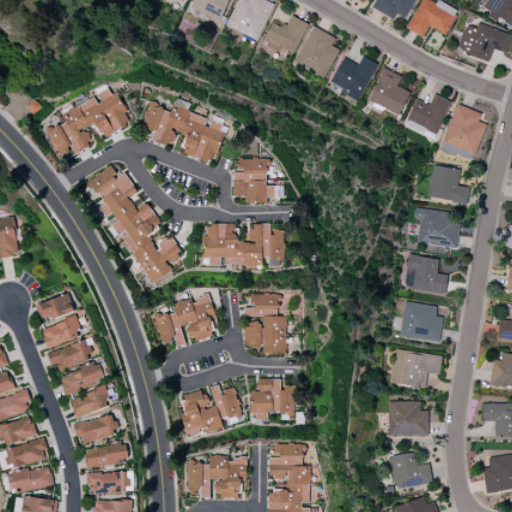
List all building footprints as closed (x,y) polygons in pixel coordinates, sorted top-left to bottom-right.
[(193,0),(190,8),(219,21),(228,0),(193,0)] [(273,3),(265,0),(248,0),(247,0),(236,0),(225,26),(257,40),(273,3)] [(415,0),(375,0),(371,7),(392,19),(396,13),(405,18),(415,0)] [(428,26),(446,35),(455,16),(444,11),(447,5),(437,0),(436,3),(429,0),(420,0),(406,29),(423,37),(428,26)] [(511,0),(486,0),(483,7),(490,11),(487,17),(496,21),(497,18),(511,26),(511,0)] [(307,23),(290,16),(286,26),(272,20),(261,44),(292,58),(307,23)] [(457,51),(489,61),(492,49),(505,53),(510,34),(477,24),(476,28),(465,24),(457,51)] [(294,64),(325,77),(338,49),(331,46),(335,37),(311,26),(294,64)] [(377,64),(362,56),(357,65),(343,57),(329,83),(358,99),(377,64)] [(400,76),(384,68),(368,101),(398,115),(409,92),(396,86),(400,76)] [(129,125),(112,87),(95,94),(97,97),(61,113),(65,122),(47,129),(59,156),(71,151),(72,155),(92,146),(84,129),(94,125),(100,138),(129,125)] [(428,105),(416,99),(405,125),(416,129),(417,127),(436,135),(451,102),(433,94),(428,105)] [(224,133),(204,126),(207,118),(172,105),(170,111),(150,103),(141,125),(154,131),(151,139),(170,147),(176,130),(187,134),(180,152),(212,164),(224,133)] [(442,143),(474,155),(485,125),(476,121),(479,113),(456,105),(442,143)] [(245,201),(273,201),(273,186),(267,186),(267,159),(233,159),(233,196),(245,196),(245,201)] [(88,181),(103,205),(99,207),(105,217),(112,213),(117,221),(112,225),(119,237),(121,236),(151,284),(172,271),(168,264),(182,255),(170,237),(154,246),(148,235),(161,227),(146,203),(135,209),(128,197),(134,193),(116,163),(88,181)] [(459,170),(433,165),(427,197),(465,204),(468,187),(456,185),(459,170)] [(416,243),(456,248),(459,222),(447,221),(448,212),(415,208),(414,218),(419,218),(416,243)] [(0,256),(16,254),(11,218),(0,219),(0,256)] [(284,259),(283,230),(271,230),(271,225),(248,225),(248,241),(237,242),(237,224),(204,225),(205,265),(222,264),(222,265),(261,265),(261,259),(284,259)] [(447,275),(436,274),(438,258),(407,255),(403,289),(445,293),(447,275)] [(41,323),(74,311),(68,293),(35,305),(41,323)] [(285,354),(285,317),(279,317),(279,294),(250,294),(250,307),(244,307),(244,316),(263,316),(263,324),(244,323),(243,345),(262,345),(262,353),(285,354)] [(154,317),(161,344),(175,340),(177,346),(185,343),(180,327),(186,325),(191,342),(214,336),(209,318),(214,316),(209,295),(172,305),(174,311),(154,317)] [(436,306),(403,302),(399,337),(439,341),(442,317),(435,316),(436,306)] [(496,339),(511,340),(511,307),(510,321),(498,319),(496,339)] [(82,336),(74,317),(40,329),(47,349),(82,336)] [(94,357),(86,338),(46,354),(54,373),(94,357)] [(443,356),(440,374),(427,372),(425,388),(390,382),(393,365),(395,365),(397,349),(443,356)] [(511,387),(511,354),(501,353),(500,361),(492,360),(489,384),(511,387)] [(64,394),(105,379),(98,362),(58,376),(64,394)] [(0,392),(12,389),(7,370),(0,372),(0,392)] [(281,379),(257,379),(257,392),(250,391),(249,417),(266,418),(266,413),(293,414),(294,386),(281,385),(281,379)] [(241,415),(235,387),(220,391),(219,385),(207,387),(207,389),(181,395),(185,411),(180,413),(185,436),(201,432),(201,433),(223,428),(221,420),(241,415)] [(77,419),(110,405),(103,387),(69,400),(77,419)] [(0,419),(31,409),(25,390),(0,398),(0,419)] [(389,401),(421,402),(420,411),(429,411),(429,435),(388,435),(389,401)] [(511,436),(511,403),(482,404),(482,421),(493,421),(494,437),(511,436)] [(116,435),(110,415),(73,425),(78,445),(116,435)] [(0,445),(35,434),(30,416),(0,425),(0,445)] [(4,450),(10,470),(48,457),(42,438),(4,450)] [(86,467),(127,464),(125,443),(84,447),(86,467)] [(268,511),(308,511),(309,466),(300,466),(300,458),(305,458),(305,444),(268,444),(268,478),(285,478),(285,490),(268,490),(268,511)] [(429,463),(432,481),(397,488),(396,482),(391,483),(387,458),(392,457),(391,455),(410,452),(412,452),(412,453),(414,452),(416,465),(429,463)] [(511,453),(511,488),(486,492),(482,467),(490,466),(489,457),(511,453)] [(187,462),(187,491),(200,491),(200,497),(209,497),(209,479),(217,479),(217,498),(239,498),(239,481),(246,481),(246,458),(227,458),(227,456),(209,456),(209,462),(187,462)] [(52,486),(49,466),(6,474),(9,489),(17,488),(17,492),(52,486)] [(128,492),(127,472),(87,473),(87,494),(128,492)] [(394,511),(393,507),(423,496),(426,503),(434,500),(438,511),(394,511)] [(54,511),(55,500),(22,497),(20,511),(54,511)] [(128,511),(129,501),(93,500),(92,511),(128,511)]
